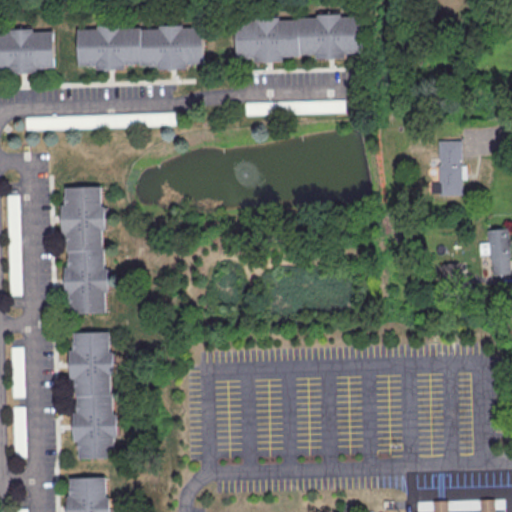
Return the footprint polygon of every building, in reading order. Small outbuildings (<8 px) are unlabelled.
[(363,18),(343,18),(343,15),(319,16),(319,18),(300,19),(300,21),(282,21),(282,18),(257,18),(258,22),(238,22),(239,58),(257,57),(257,62),(285,61),(285,57),(302,56),(302,55),(318,55),(318,59),(347,58),(347,54),(364,54),(363,18)] [(79,30),(99,29),(99,26),(123,25),(123,28),(143,28),(143,29),(161,29),(161,26),(185,25),(185,28),(204,28),(205,63),(187,64),(188,68),(160,69),(160,65),(142,65),(142,64),(126,65),(126,69),(98,70),(98,65),(80,66),(79,30)] [(0,33),(11,33),(11,29),(35,29),(35,32),(55,31),(56,67),(38,68),(38,72),(10,73),(10,68),(0,68),(0,33)] [(246,114),(346,113),(346,100),(246,101),(246,114)] [(27,118),(176,113),(176,126),(27,130),(27,118)] [(440,142),(463,141),(464,150),(465,195),(441,196),(440,142)] [(108,314),(107,293),(110,293),(110,270),(107,270),(106,250),(105,250),(104,232),(107,232),(107,208),(103,208),(103,188),(67,189),(68,207),(63,207),(64,235),(68,235),(69,253),(70,253),(70,268),(66,268),(67,297),(71,297),(72,315),(108,314)] [(7,197),(21,196),(24,296),(10,296),(7,197)] [(488,231),(510,229),(511,248),(511,258),(511,268),(511,275),(493,277),(488,231)] [(442,265),(460,263),(464,285),(445,288),(442,265)] [(117,458),(116,437),(119,437),(119,414),(116,414),(115,394),(114,394),(113,376),(116,376),(116,352),(112,352),(112,332),(76,333),(77,351),(72,351),(73,379),(77,379),(78,397),(79,397),(79,412),(75,412),(76,441),(80,441),(81,459),(117,458)] [(11,348),(24,348),(26,398),(13,399),(11,348)] [(14,408),(27,407),(29,458),(15,459),(14,408)] [(113,511),(113,499),(110,499),(110,479),(74,480),(74,498),(70,498),(70,511),(113,511)] [(496,511),(496,501),(482,501),(482,511),(450,511),(450,502),(435,502),(435,511),(496,511)]
